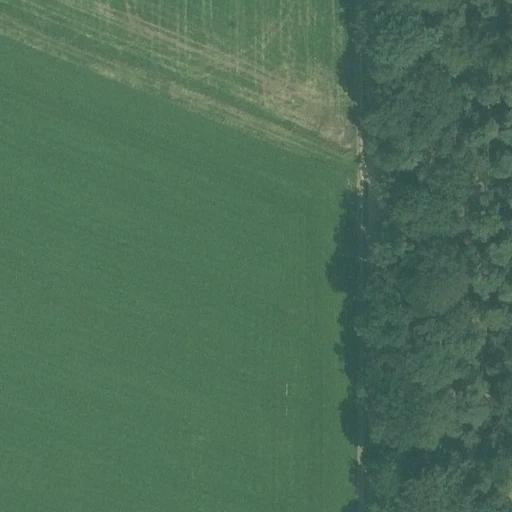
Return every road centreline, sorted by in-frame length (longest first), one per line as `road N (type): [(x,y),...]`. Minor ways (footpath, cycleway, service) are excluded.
road 1 (track): [(378,511),(376,0)]
road 2 (track): [(376,176),(0,25)]
